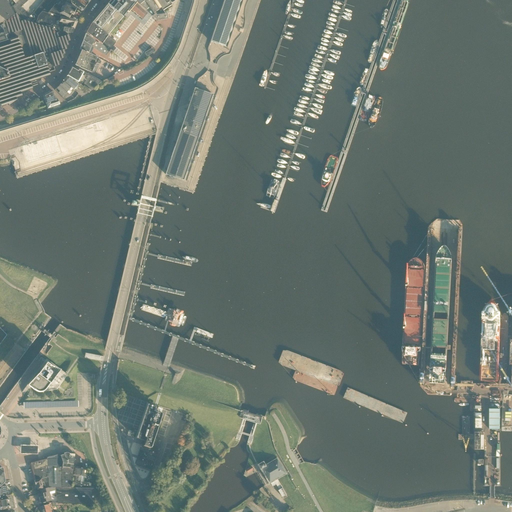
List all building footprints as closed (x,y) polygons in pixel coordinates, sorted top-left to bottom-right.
[(0,0),(0,25),(0,26),(3,24),(15,15),(6,0),(0,0)] [(48,5),(47,6),(52,9),(55,6),(54,5),(57,1),(56,0),(66,0),(71,4),(72,3),(77,7),(82,12),(85,7),(82,5),(79,3),(79,2),(77,0),(76,0),(51,0),(52,0),(50,2),(50,3),(48,5)] [(111,0),(107,5),(123,17),(128,11),(130,9),(143,19),(148,14),(141,8),(135,3),(136,1),(140,5),(142,6),(145,9),(146,10),(150,7),(152,10),(155,14),(152,16),(158,21),(168,19),(167,14),(157,15),(155,12),(159,10),(159,9),(161,8),(163,11),(172,5),(168,0),(111,0)] [(226,47),(242,0),(223,0),(210,42),(226,47)] [(56,4),(55,6),(52,9),(48,13),(59,16),(59,15),(61,16),(63,16),(63,15),(67,17),(70,18),(71,14),(73,15),(77,9),(61,1),(59,5),(56,4)] [(17,3),(13,7),(17,14),(21,10),(21,7),(17,3)] [(124,17),(123,17),(107,5),(92,23),(98,28),(108,36),(124,17)] [(38,17),(36,24),(49,28),(54,30),(60,31),(69,33),(71,33),(72,29),(74,30),(76,26),(77,22),(76,21),(74,20),(69,19),(63,17),(60,17),(59,16),(48,14),(48,13),(52,9),(47,6),(46,7),(44,10),(42,12),(40,14),(39,16),(38,17)] [(3,24),(0,26),(4,31),(4,33),(7,41),(10,40),(10,39),(11,38),(13,38),(14,37),(15,37),(16,37),(17,37),(25,59),(43,53),(48,52),(53,67),(54,67),(59,65),(59,64),(58,62),(61,61),(60,59),(63,58),(62,55),(65,54),(65,52),(64,52),(64,50),(66,50),(67,50),(66,46),(65,43),(67,42),(70,41),(69,36),(69,35),(66,36),(65,35),(62,35),(62,34),(59,35),(58,33),(56,34),(54,30),(49,28),(36,24),(23,20),(21,22),(20,19),(18,16),(17,14),(15,15),(3,24)] [(108,36),(98,28),(92,23),(86,33),(98,42),(110,51),(116,42),(108,36)] [(98,42),(97,43),(86,34),(83,41),(94,48),(106,56),(110,51),(98,42)] [(0,102),(2,106),(2,107),(9,104),(9,106),(17,100),(16,96),(22,95),(21,93),(33,89),(32,87),(38,86),(35,79),(41,77),(41,79),(50,76),(49,71),(54,69),(54,71),(55,71),(54,67),(53,67),(48,52),(43,53),(25,59),(17,37),(16,37),(15,37),(14,37),(13,38),(11,38),(10,39),(10,40),(7,41),(0,42),(0,102)] [(81,50),(91,54),(94,48),(83,41),(79,49),(81,50)] [(154,52),(152,48),(145,53),(147,57),(154,52)] [(92,72),(95,65),(98,58),(91,54),(81,50),(75,65),(92,72)] [(78,71),(75,69),(72,68),(67,76),(91,91),(102,82),(79,70),(78,71)] [(71,80),(67,77),(63,81),(78,94),(82,97),(91,91),(84,86),(83,87),(79,84),(78,84),(76,82),(75,82),(71,79),(71,80)] [(56,88),(55,90),(68,103),(74,99),(78,94),(63,81),(60,84),(60,85),(59,86),(57,89),(56,88)] [(184,181),(184,180),(213,94),(195,88),(165,175),(184,181)] [(55,100),(53,94),(52,91),(43,96),(48,109),(59,105),(57,99),(55,100)] [(131,206),(162,213),(163,213),(164,208),(164,207),(133,200),(132,200),(131,204),(131,205),(131,206)] [(134,219),(134,220),(133,224),(133,225),(134,225),(151,229),(152,229),(153,224),(153,223),(135,219),(134,219)] [(420,387),(428,396),(450,396),(455,390),(463,227),(459,221),(437,219),(428,224),(420,387)] [(128,242),(127,246),(128,246),(128,247),(146,251),(147,250),(148,247),(148,246),(147,246),(130,241),(129,241),(129,242),(128,242)] [(123,264),(122,268),(123,268),(123,269),(141,273),(142,273),(143,269),(143,268),(142,268),(124,264),(123,264)] [(118,287),(117,291),(118,292),(136,296),(136,295),(137,291),(119,286),(118,286),(118,287)] [(113,309),(112,309),(112,313),(112,314),(130,318),(131,318),(131,317),(132,314),(132,313),(131,313),(114,308),(113,308),(113,309)] [(84,357),(102,361),(103,356),(85,352),(84,357)] [(59,372),(47,363),(29,386),(35,391),(37,392),(39,392),(41,392),(43,392),(45,391),(46,389),(59,372)] [(154,407),(148,405),(136,440),(142,442),(135,466),(152,471),(161,442),(153,440),(161,415),(152,412),(154,407)] [(489,409),(489,429),(500,429),(500,409),(489,409)] [(475,430),(474,450),(483,450),(484,430),(475,430)] [(31,446),(20,445),(20,454),(30,454),(37,454),(38,446),(31,446)] [(71,487),(72,482),(75,454),(67,452),(60,454),(59,454),(59,455),(48,458),(48,457),(47,457),(47,458),(31,462),(30,464),(31,470),(34,481),(42,479),(48,477),(49,487),(55,487),(56,490),(58,503),(95,505),(96,488),(88,488),(77,488),(71,487)] [(287,473),(278,459),(267,465),(267,466),(264,462),(259,465),(270,483),(271,483),(273,487),(277,485),(280,490),(279,490),(283,497),(287,495),(277,479),(287,473)] [(75,483),(74,482),(72,482),(71,487),(77,488),(79,468),(74,467),(73,475),(76,476),(75,483)] [(84,476),(85,468),(79,468),(77,488),(88,488),(89,483),(80,482),(81,476),(84,476)] [(45,487),(44,482),(42,482),(42,479),(34,481),(36,485),(37,490),(45,487)] [(0,497),(8,496),(8,495),(6,486),(2,487),(0,489),(0,497)] [(50,492),(56,490),(55,487),(49,487),(40,490),(41,494),(38,494),(41,503),(52,500),(50,492)] [(0,506),(1,510),(9,508),(9,507),(10,507),(10,505),(9,504),(8,501),(9,500),(9,499),(8,498),(7,497),(0,498),(0,506)]
